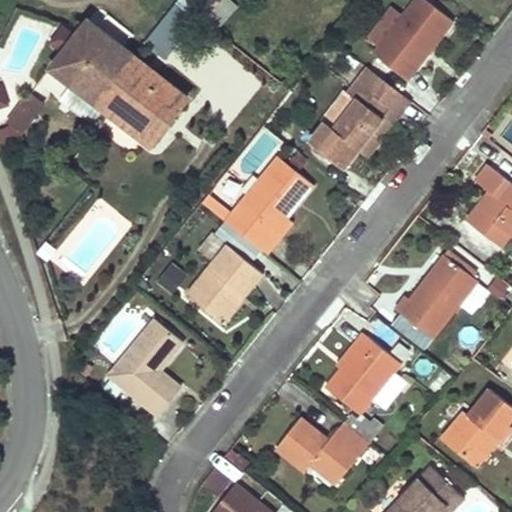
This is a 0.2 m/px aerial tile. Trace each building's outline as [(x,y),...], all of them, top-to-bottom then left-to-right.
[(165,58),(194,13),(174,0),(146,45),(165,58)] [(207,0),(198,10),(217,29),(237,8),(228,0),(207,0)] [(452,20),(426,0),(412,0),(401,14),(390,6),(367,34),(378,44),(373,51),(407,78),(452,20)] [(186,97),(87,22),(50,69),(60,77),(52,86),(68,99),(76,89),(149,146),(186,97)] [(401,112),(410,100),(381,77),(367,67),(347,93),(356,100),(334,129),(326,123),(313,141),(347,167),(361,148),(373,132),(381,139),(391,125),(383,119),(393,106),(401,112)] [(2,83),(0,83),(0,109),(9,107),(2,83)] [(28,94),(6,122),(19,132),(40,104),(28,94)] [(381,139),(373,132),(361,148),(369,154),(381,139)] [(301,177),(275,158),(238,205),(224,223),(263,255),(278,237),(291,222),(285,218),(287,215),(311,186),(301,177)] [(511,183),(487,164),(474,180),(488,191),(466,220),(487,236),(496,224),(510,235),(511,236),(511,183)] [(208,196),(201,206),(221,220),(228,210),(208,196)] [(496,224),(487,236),(501,247),(510,235),(496,224)] [(261,274),(225,246),(224,248),(207,234),(195,250),(212,263),(185,296),(213,319),(234,293),(241,298),(261,274)] [(406,299),(396,313),(437,344),(481,285),(447,260),(412,303),(406,299)] [(234,293),(213,319),(220,325),(241,298),(234,293)] [(151,322),(106,377),(121,389),(154,416),(177,389),(155,371),(178,342),(151,322)] [(367,341),(326,391),(360,419),(401,367),(367,341)] [(121,389),(106,377),(97,389),(111,401),(121,389)] [(460,413),(438,441),(467,464),(488,437),(494,442),(501,448),(511,433),(511,409),(486,389),(465,417),(460,413)] [(329,445),(301,423),(278,452),(308,476),(313,469),(337,489),(371,447),(344,425),(329,445)] [(488,437),(467,464),(474,469),(494,442),(488,437)] [(426,473),(387,511),(447,511),(457,502),(426,473)] [(212,475),(202,489),(212,497),(223,484),(212,475)] [(260,511),(230,488),(211,511),(260,511)]
